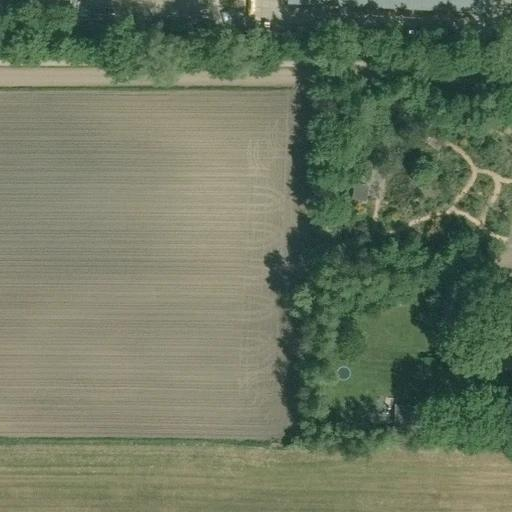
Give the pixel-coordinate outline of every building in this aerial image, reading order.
[(272,22),(274,0),(262,0),(260,21),(272,22)] [(330,0),(330,6),(489,13),(489,0),(330,0)] [(443,286),(442,306),(478,307),(479,288),(454,287),(443,286)] [(511,333),(511,296),(494,295),(492,338),(499,339),(500,332),(511,333)] [(442,306),(441,330),(477,331),(477,326),(478,307),(442,306)] [(396,406),(396,424),(420,424),(420,406),(396,406)]
